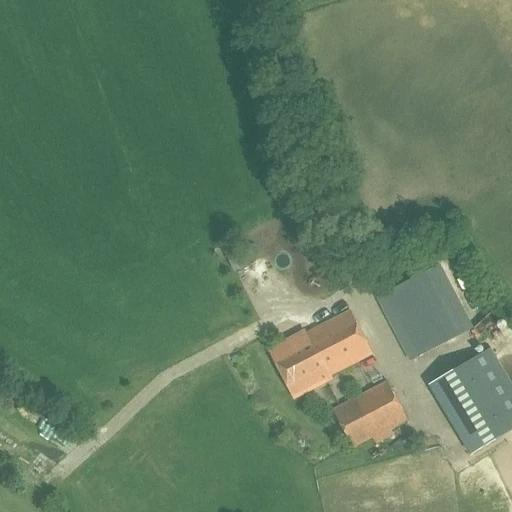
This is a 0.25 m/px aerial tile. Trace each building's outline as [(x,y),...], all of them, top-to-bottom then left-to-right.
[(236,246),(226,251),(234,268),(244,263),(236,246)] [(411,361),(471,330),(438,266),(378,297),(411,361)] [(6,273),(0,281),(0,301),(19,315),(28,303),(17,294),(23,286),(6,273)] [(33,310),(27,320),(53,334),(59,324),(33,310)] [(373,354),(351,311),(287,344),(286,342),(270,350),(294,395),(373,354)] [(120,372),(127,361),(105,347),(98,358),(120,372)] [(473,454),(511,430),(511,382),(491,348),(431,384),(473,454)] [(354,447),(408,419),(388,382),(334,410),(354,447)] [(125,438),(173,505),(203,484),(155,417),(125,438)]
